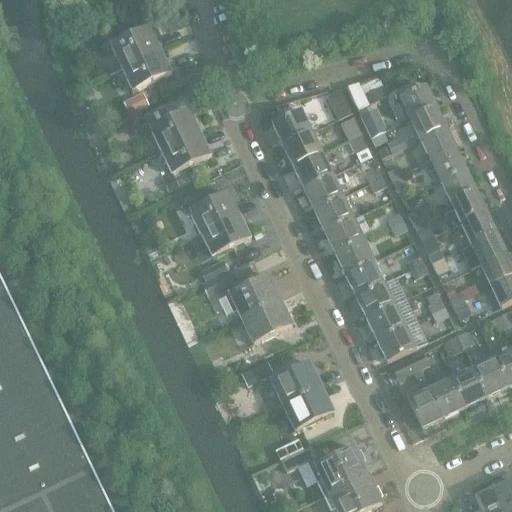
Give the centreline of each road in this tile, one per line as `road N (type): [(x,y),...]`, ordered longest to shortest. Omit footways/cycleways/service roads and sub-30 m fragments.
road 1 (unclassified): [(415,496),(226,105)]
road 2 (residential): [(511,212),(430,49),(226,105)]
